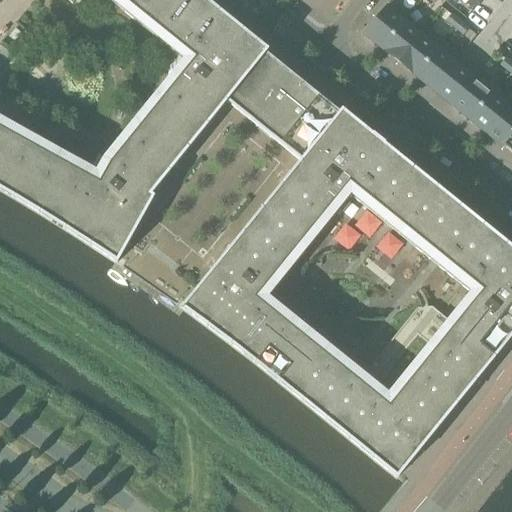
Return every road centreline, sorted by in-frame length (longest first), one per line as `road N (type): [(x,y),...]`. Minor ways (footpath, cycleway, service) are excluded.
road 1 (residential): [(328,46),(511,195)]
road 2 (secondary): [(138,511),(0,413)]
road 3 (tertiary): [(427,511),(511,411)]
